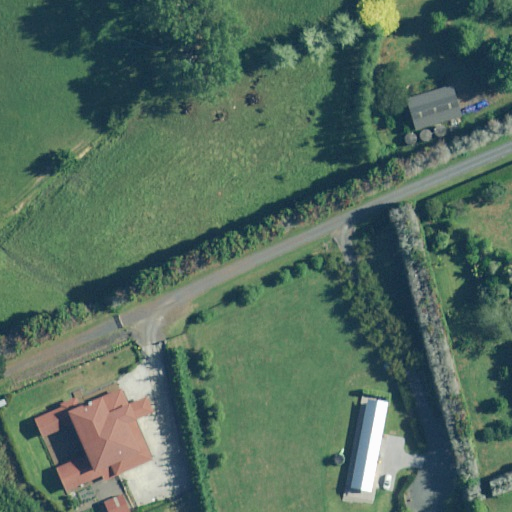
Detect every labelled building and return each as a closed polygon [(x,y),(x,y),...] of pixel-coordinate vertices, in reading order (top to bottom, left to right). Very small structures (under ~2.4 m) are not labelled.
[(456,84),(408,98),(417,129),(444,121),(465,115),(456,84)] [(417,129),(405,132),(409,145),(448,134),(444,121),(417,129)] [(56,468),(66,491),(115,470),(117,476),(158,459),(141,419),(158,412),(150,394),(130,402),(123,387),(83,404),(80,396),(34,416),(44,439),(79,424),(91,453),(56,468)] [(373,491),(390,400),(370,397),(353,487),(373,491)] [(125,492),(103,502),(107,511),(131,511),(133,511),(125,492)]
